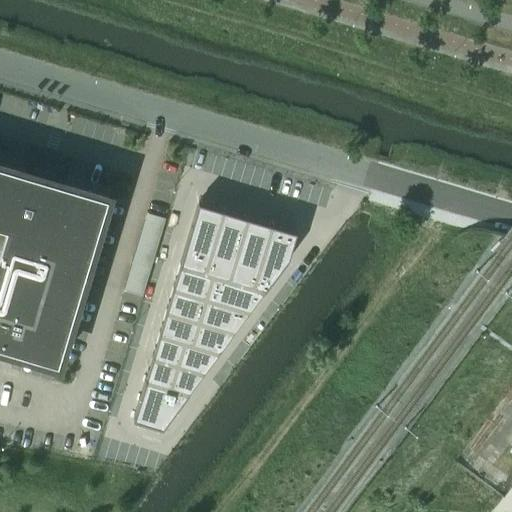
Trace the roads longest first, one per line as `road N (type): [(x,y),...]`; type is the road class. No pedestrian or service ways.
road 1 (unclassified): [(0,64),(511,219)]
road 2 (track): [(454,202),(219,511)]
